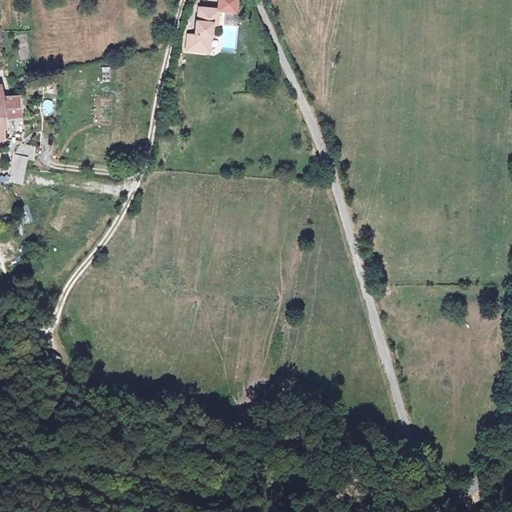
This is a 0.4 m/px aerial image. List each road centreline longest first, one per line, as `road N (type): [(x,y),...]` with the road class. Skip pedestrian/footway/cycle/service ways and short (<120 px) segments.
road 1 (unclassified): [(511,395),(470,491),(447,500),(427,489),(408,451),(322,143),(255,0)]
road 2 (track): [(139,174),(52,163),(45,130)]
